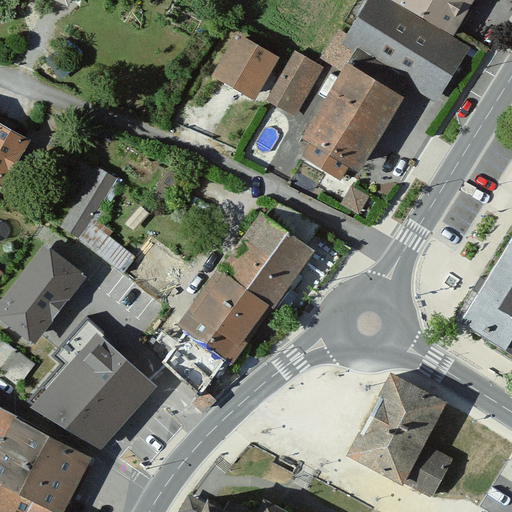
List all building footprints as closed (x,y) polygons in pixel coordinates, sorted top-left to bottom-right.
[(342,36),(329,56),(342,64),(353,46),(409,80),(437,97),(463,54),(379,0),(352,42),(342,36)] [(400,0),(398,5),(454,37),(475,0),(400,0)] [(240,41),(220,75),(254,96),(275,62),(240,41)] [(354,73),(312,140),(316,142),(307,157),(343,178),(351,164),(355,166),(409,80),(353,46),(342,64),(354,73)] [(323,71),(298,56),(271,100),(296,115),(323,71)] [(0,184),(1,185),(25,143),(13,136),(18,129),(2,120),(0,124),(0,184)] [(82,240),(116,183),(99,173),(66,231),(82,240)] [(354,196),(341,188),(334,201),(346,209),(354,196)] [(309,249),(307,246),(320,228),(305,220),(278,207),(227,276),(267,305),(283,285),(292,291),(301,279),(292,272),(309,249)] [(156,243),(133,271),(164,297),(187,269),(156,243)] [(511,245),(466,318),(511,347),(511,245)] [(3,314),(35,338),(64,300),(79,279),(47,255),(33,274),(37,277),(21,298),(17,295),(3,314)] [(267,305),(227,276),(201,313),(240,344),(246,336),(252,341),(274,311),(267,305)] [(240,344),(201,313),(186,333),(227,362),(240,344)] [(150,385),(116,355),(122,348),(88,318),(53,358),(62,366),(29,404),(40,409),(63,422),(99,444),(150,385)] [(227,362),(186,333),(164,364),(199,396),(195,401),(203,410),(212,400),(204,393),(227,362)] [(17,351),(1,372),(21,387),(37,366),(17,351)] [(443,403),(392,376),(351,453),(403,480),(421,445),(443,403)] [(0,415),(0,452),(15,424),(0,415)] [(57,511),(63,511),(89,462),(15,424),(0,452),(0,481),(42,504),(57,511)] [(450,460),(421,445),(403,480),(431,495),(450,460)] [(0,511),(38,511),(42,504),(0,481),(0,511)] [(199,511),(204,503),(197,499),(192,496),(183,511),(199,511)] [(225,508),(207,498),(204,503),(199,511),(283,511),(266,502),(260,511),(248,511),(229,501),(225,508)]
